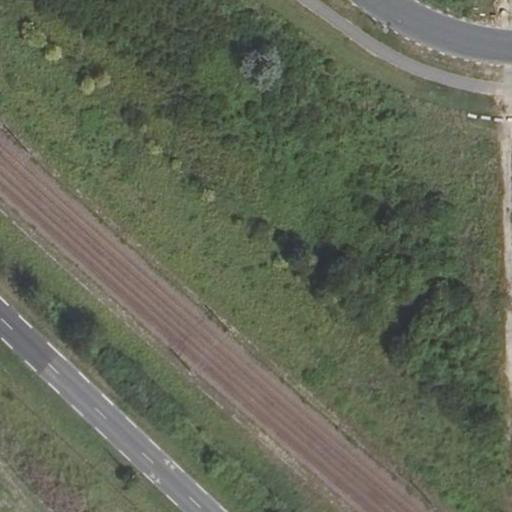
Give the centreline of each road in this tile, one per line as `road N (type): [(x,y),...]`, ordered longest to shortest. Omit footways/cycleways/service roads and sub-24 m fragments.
road 1 (track): [(507,0),(509,430)]
road 2 (unclassified): [(0,315),(205,511)]
road 3 (unclassified): [(511,47),(423,27),(374,0)]
